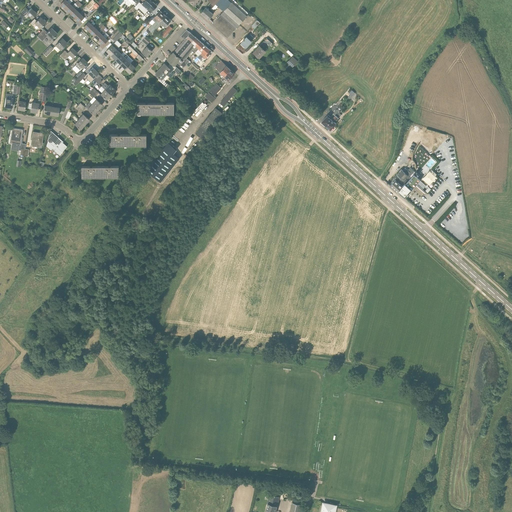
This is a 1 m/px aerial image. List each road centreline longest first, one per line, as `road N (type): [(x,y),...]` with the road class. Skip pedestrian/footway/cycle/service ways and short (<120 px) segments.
road 1 (primary): [(511,310),(299,118)]
road 2 (residential): [(129,87),(37,0)]
